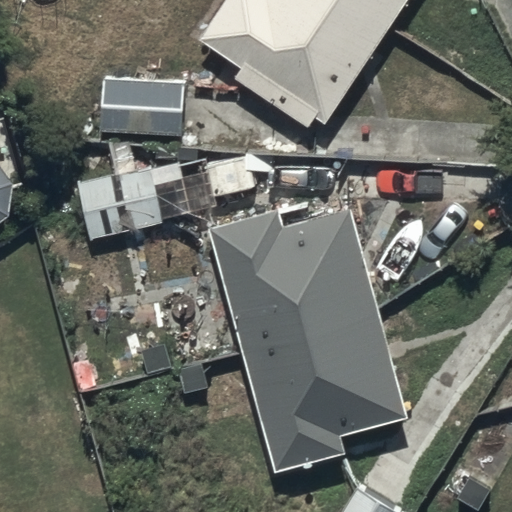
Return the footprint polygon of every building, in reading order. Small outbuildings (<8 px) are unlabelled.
[(411,0),(228,0),(201,40),(243,68),(238,75),(316,128),(323,118),(329,122),(411,0)] [(101,75),(100,134),(185,138),(188,79),(101,75)] [(154,172),(80,187),(91,241),(165,226),(154,172)] [(0,227),(21,211),(0,184),(0,227)] [(213,235),(276,477),(347,459),(341,438),(407,420),(354,218),(288,235),(283,217),(213,235)] [(212,388),(196,332),(194,321),(164,329),(181,396),(212,388)] [(460,511),(485,511),(511,458),(476,441),(445,504),(460,511)] [(364,483),(359,490),(346,511),(407,511),(409,511),(364,483)]
